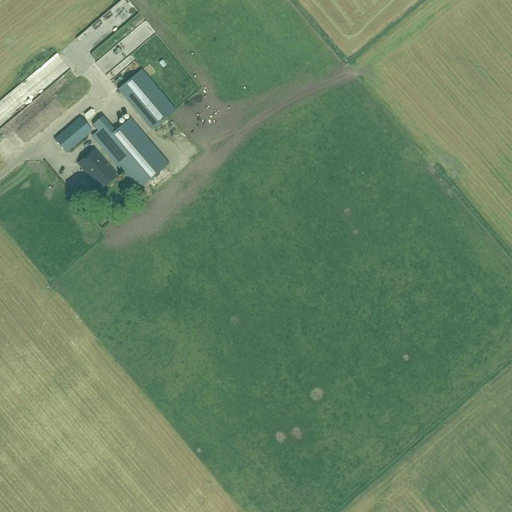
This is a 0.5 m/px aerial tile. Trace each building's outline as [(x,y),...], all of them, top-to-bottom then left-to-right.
[(39,73),(61,57),(57,51),(35,68),(39,73)] [(152,131),(175,111),(141,71),(118,90),(152,131)] [(9,92),(0,98),(0,114),(1,113),(7,121),(22,110),(9,92)] [(35,130),(44,120),(39,115),(29,124),(35,130)] [(137,190),(169,164),(129,119),(115,131),(102,117),(92,125),(97,132),(92,136),(99,145),(95,148),(104,160),(108,156),(137,190)] [(65,153),(91,131),(80,118),(54,140),(65,153)] [(95,148),(77,163),(100,191),(118,176),(95,148)]
